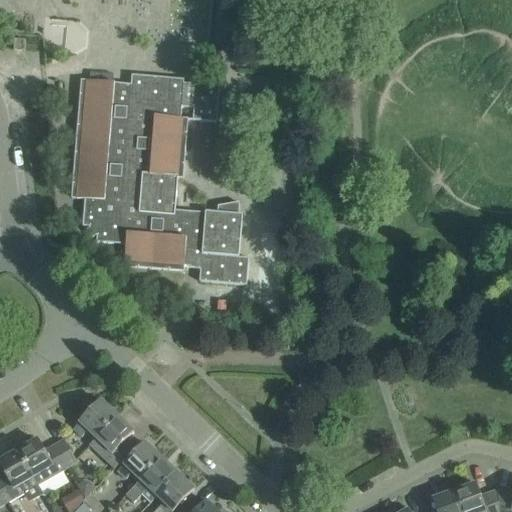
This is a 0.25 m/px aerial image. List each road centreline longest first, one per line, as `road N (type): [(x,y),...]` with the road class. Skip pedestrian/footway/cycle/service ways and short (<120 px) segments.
road 1 (unclassified): [(279,511),(82,322)]
road 2 (residential): [(511,455),(457,451),(338,511)]
